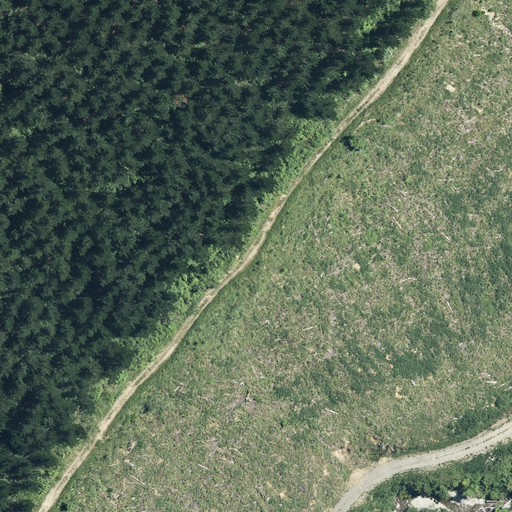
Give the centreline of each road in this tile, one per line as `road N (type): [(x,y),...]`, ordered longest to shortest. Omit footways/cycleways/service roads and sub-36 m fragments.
road 1 (track): [(441,0),(181,327),(53,511)]
road 2 (track): [(343,511),(373,486),(511,433)]
